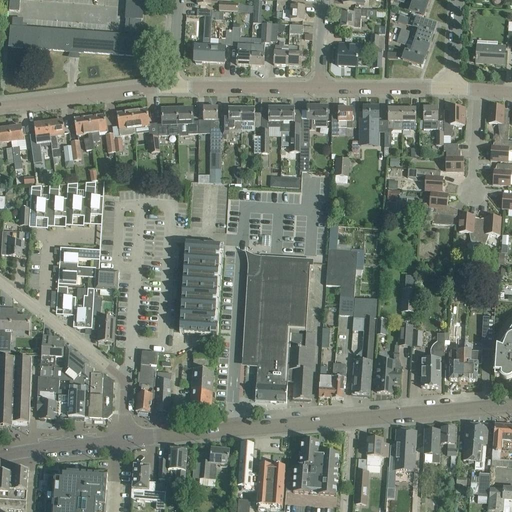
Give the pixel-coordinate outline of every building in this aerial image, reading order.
[(9,0),(9,11),(14,12),(19,12),(19,0),(9,0)] [(423,18),(427,5),(414,0),(413,0),(412,4),(407,3),(404,10),(423,17),(422,18),(423,18)] [(277,2),(277,12),(283,12),(283,21),(291,21),(294,21),(304,22),(305,8),(291,7),(292,2),(285,2),(282,1),(277,2)] [(125,29),(139,31),(140,20),(142,20),(143,4),(126,3),(125,19),(126,19),(125,29)] [(219,12),(237,13),(237,6),(220,5),(219,12)] [(341,14),(340,28),(350,29),(360,29),(360,18),(376,19),(376,12),(373,12),(366,11),(367,11),(366,11),(356,10),(356,15),(354,15),(341,14)] [(194,62),(209,63),(210,48),(212,12),(208,11),(197,11),(197,17),(205,17),(203,47),(195,47),(194,62)] [(215,13),(215,21),(223,22),(223,13),(215,13)] [(397,23),(407,26),(409,19),(400,16),(397,23)] [(83,54),(83,53),(84,33),(27,29),(27,25),(21,24),(22,20),(19,19),(16,18),(16,19),(12,19),(12,27),(10,26),(10,28),(8,28),(8,34),(11,34),(10,38),(9,48),(65,52),(65,53),(83,54)] [(419,30),(433,34),(436,26),(417,19),(414,28),(415,28),(419,30)] [(233,24),(233,29),(233,32),(232,43),(240,43),(241,29),(237,29),(237,24),(233,24)] [(270,43),(271,26),(262,25),(261,40),(252,39),(252,47),(250,67),(264,67),(265,48),(264,48),(265,45),(270,45),(270,43)] [(303,27),(293,26),(290,26),(290,35),(303,36),(303,27)] [(419,30),(415,28),(410,40),(428,47),(433,34),(419,30)] [(139,37),(139,31),(125,29),(125,33),(129,33),(129,37),(125,36),(123,56),(139,57),(140,37),(139,37)] [(399,37),(408,40),(410,33),(401,30),(399,37)] [(210,48),(209,63),(224,64),(225,47),(232,47),(232,43),(233,32),(229,32),(227,32),(226,36),(223,36),(222,41),(218,40),(218,48),(210,48)] [(83,53),(123,56),(125,36),(84,33),(83,53)] [(411,54),(424,59),(428,47),(410,40),(410,41),(408,40),(399,37),(396,44),(406,47),(406,45),(413,47),(411,54)] [(477,41),(477,46),(476,64),(491,65),(492,63),(496,63),(496,65),(504,66),(505,48),(497,47),(497,43),(477,41)] [(274,66),(288,67),(289,47),(284,46),(284,44),(279,43),(279,46),(275,46),(274,66)] [(347,52),(347,46),(339,45),(338,67),(357,68),(358,58),(358,53),(347,52)] [(237,66),(250,67),(252,47),(238,46),(237,66)] [(302,47),(289,47),(288,67),(301,68),(302,47)] [(378,48),(371,48),(371,55),(374,55),(373,69),(381,69),(382,50),(378,50),(378,48)] [(411,54),(406,52),(402,61),(421,68),(424,59),(411,54)] [(281,129),(281,123),(281,108),(275,108),(275,106),(269,106),(269,129),(281,129)] [(287,108),(281,108),(281,123),(281,129),(281,133),(289,133),(289,154),(300,154),(301,154),(301,125),(295,125),(295,108),(294,108),(294,109),(294,106),(287,106),(287,108)] [(498,125),(500,142),(508,142),(510,112),(504,111),(504,108),(490,107),(488,125),(498,125)] [(222,155),(221,141),(222,136),(222,121),(218,121),(218,108),(204,108),(204,118),(204,122),(210,122),(210,155),(210,161),(214,161),(213,185),(220,185),(221,161),(221,155),(222,155)] [(301,154),(300,154),(300,163),(300,173),(309,173),(310,150),(310,134),(310,131),(315,131),(315,128),(327,128),(327,121),(327,108),(308,108),(308,123),(302,123),(302,121),(301,121),(301,125),(301,154)] [(360,137),(360,140),(371,140),(376,140),(376,135),(378,135),(379,128),(379,122),(379,121),(379,118),(379,108),(363,108),(363,111),(360,111),(360,127),(360,137)] [(240,134),(242,132),(242,131),(241,131),(241,109),(229,109),(229,116),(222,116),(222,121),(222,136),(221,141),(232,141),(231,134),(235,134),(240,134)] [(242,131),(242,132),(254,132),(254,128),(261,129),(261,124),(261,114),(254,114),(255,109),(241,109),(241,131),(242,131)] [(339,129),(356,129),(356,122),(352,122),(352,109),(338,109),(338,116),(332,116),(331,137),(338,137),(339,129)] [(394,132),(402,132),(402,109),(388,109),(388,134),(385,134),(384,149),(384,158),(388,158),(389,148),(391,148),(391,134),(394,132)] [(416,110),(402,109),(402,132),(416,132),(416,129),(416,110)] [(424,130),(437,130),(437,122),(438,122),(438,109),(424,109),(424,122),(420,122),(420,130),(424,130)] [(443,145),(449,145),(449,137),(451,137),(454,126),(464,126),(464,109),(450,109),(450,112),(444,112),(444,134),(443,134),(443,145)] [(148,110),(132,112),(135,135),(150,133),(149,127),(150,127),(148,110)] [(192,110),(177,111),(178,126),(178,136),(180,136),(180,137),(188,137),(188,136),(199,136),(199,122),(193,122),(192,110)] [(168,126),(178,126),(177,111),(162,111),(163,123),(157,124),(158,134),(158,137),(169,137),(168,126)] [(135,136),(135,135),(132,112),(117,114),(118,124),(120,138),(135,136)] [(90,118),(94,151),(93,143),(100,142),(99,134),(107,132),(106,126),(105,116),(90,118)] [(94,151),(90,118),(74,120),(76,130),(76,137),(88,135),(89,140),(84,141),(86,152),(94,151)] [(51,144),(52,155),(53,155),(53,159),(61,158),(59,146),(58,146),(57,138),(65,137),(64,129),(65,129),(64,127),(63,128),(63,121),(48,123),(51,144)] [(34,125),(37,146),(51,144),(48,123),(34,125)] [(12,143),(12,149),(14,165),(21,164),(19,148),(18,149),(17,142),(24,141),(23,136),(25,136),(24,128),(22,128),(22,127),(10,129),(11,143),(12,143)] [(0,144),(11,143),(10,129),(0,130),(0,144)] [(269,156),(268,131),(261,131),(261,155),(269,156)] [(116,152),(114,140),(114,138),(113,138),(113,136),(105,137),(108,155),(117,154),(116,152)] [(158,137),(149,139),(151,155),(161,153),(158,137)] [(123,153),(123,151),(121,139),(114,140),(116,152),(117,154),(123,153)] [(511,142),(508,142),(500,142),(495,141),(495,148),(491,148),(490,162),(508,163),(509,153),(511,151),(511,142)] [(79,143),(71,144),(72,147),(74,162),(81,161),(79,143)] [(458,145),(449,145),(443,145),(443,147),(444,147),(444,153),(446,153),(446,163),(446,173),(463,173),(463,159),(460,159),(460,152),(458,152),(458,145)] [(74,168),(74,166),(72,147),(63,148),(66,169),(74,168)] [(8,166),(14,165),(12,149),(6,150),(8,166)] [(419,150),(411,150),(411,158),(419,158),(419,150)] [(390,159),(390,167),(399,168),(399,160),(390,159)] [(336,177),(349,177),(349,161),(336,161),(336,177)] [(511,166),(507,166),(497,165),(497,172),(494,171),(493,186),(510,187),(511,176),(511,166)] [(441,172),(431,171),(408,170),(407,179),(416,182),(425,183),(425,192),(442,193),(443,179),(440,179),(441,172)] [(281,179),(281,189),(299,190),(299,180),(281,179)] [(398,182),(389,181),(388,190),(397,190),(398,182)] [(86,184),(85,199),(84,218),(83,228),(84,228),(84,226),(90,226),(91,216),(102,217),(101,227),(102,227),(105,183),(104,183),(103,198),(96,197),(96,183),(86,184)] [(84,218),(85,199),(77,199),(78,185),(68,185),(67,200),(66,219),(65,229),(66,229),(66,227),(73,227),(73,217),(84,218)] [(49,201),(48,220),(47,230),(48,230),(48,228),(55,228),(55,218),(66,219),(67,200),(59,200),(60,186),(49,187),(49,201)] [(37,219),(48,220),(49,201),(41,201),(42,187),(31,188),(30,219),(29,229),(36,229),(37,219)] [(400,192),(392,191),(391,192),(387,192),(387,201),(393,201),(393,200),(399,200),(400,192)] [(448,196),(438,195),(431,194),(430,204),(419,206),(406,205),(397,201),(396,211),(433,215),(443,216),(444,209),(447,210),(448,196)] [(511,196),(503,196),(502,210),(511,210),(511,196)] [(29,227),(30,203),(27,203),(26,210),(20,210),(20,226),(29,227)] [(433,215),(432,226),(452,227),(453,217),(443,216),(433,215)] [(468,252),(478,252),(480,220),(474,220),(474,217),(460,216),(459,233),(469,234),(471,244),(466,245),(468,252)] [(480,220),(478,252),(482,253),(483,246),(485,246),(489,236),(499,236),(500,219),(486,218),(486,221),(480,220)] [(326,287),(341,288),(355,289),(357,253),(336,252),(337,231),(330,231),(326,287)] [(24,250),(24,243),(23,243),(23,234),(3,233),(1,256),(21,257),(22,249),(24,250)] [(181,316),(180,333),(186,334),(210,335),(218,336),(218,325),(215,325),(221,247),(221,246),(186,243),(186,244),(185,250),(185,260),(184,266),(184,272),(183,282),(183,286),(183,288),(183,289),(181,316)] [(101,252),(67,249),(66,256),(60,256),(59,268),(66,268),(96,270),(99,270),(101,252)] [(290,335),(291,335),(299,335),(299,332),(306,332),(309,274),(310,264),(264,261),(264,262),(261,262),(261,261),(261,262),(258,261),(252,267),(251,278),(250,278),(251,279),(251,281),(250,281),(245,364),(257,365),(255,402),(276,403),(286,404),(287,383),(290,335)] [(95,291),(96,270),(66,268),(65,274),(59,274),(58,286),(77,287),(77,278),(90,279),(89,290),(95,291)] [(99,271),(99,270),(96,270),(95,291),(96,291),(117,292),(119,272),(99,271)] [(403,290),(401,313),(413,314),(415,278),(406,277),(405,290),(403,290)] [(67,298),(68,288),(58,288),(56,312),(63,312),(63,317),(74,317),(74,311),(75,311),(76,299),(67,298)] [(355,289),(341,288),(339,317),(353,318),(355,289)] [(84,299),(83,311),(75,311),(74,311),(74,317),(73,329),(85,330),(86,323),(92,324),(91,330),(92,330),(93,319),(94,319),(96,291),(95,291),(89,290),(82,289),(81,299),(84,299)] [(370,387),(375,321),(376,321),(378,301),(355,301),(355,304),(354,304),(353,319),(365,320),(362,362),(354,361),(352,396),(369,397),(370,387)] [(0,331),(29,332),(30,329),(30,319),(17,318),(17,311),(0,310),(0,331)] [(494,319),(482,318),(481,350),(492,351),(494,319)] [(115,320),(100,319),(94,319),(93,319),(92,330),(92,331),(99,331),(98,342),(114,344),(115,320)] [(377,320),(376,336),(386,336),(387,320),(377,320)] [(412,327),(400,327),(399,347),(411,347),(412,327)] [(322,329),(321,348),(329,349),(330,329),(322,329)] [(511,329),(499,348),(496,347),(494,377),(501,378),(502,379),(503,380),(505,381),(506,381),(508,381),(510,380),(511,380),(511,378),(511,329)] [(413,333),(412,348),(421,349),(422,333),(413,333)] [(291,335),(290,348),(289,369),(313,370),(315,335),(306,335),(306,336),(299,335),(291,335)] [(444,363),(444,351),(444,336),(437,335),(437,343),(436,344),(434,346),(432,348),(432,349),(431,351),(431,359),(422,359),(421,389),(440,389),(441,379),(441,363),(444,363)] [(42,349),(41,367),(48,368),(52,368),(55,368),(64,369),(65,359),(66,348),(64,347),(60,346),(61,344),(56,344),(56,340),(50,339),(43,339),(42,349)] [(463,382),(465,344),(465,342),(458,342),(458,348),(462,348),(461,352),(450,352),(449,382),(460,382),(460,381),(463,381),(463,382)] [(471,352),(465,344),(463,382),(464,382),(464,381),(467,381),(467,382),(477,383),(478,365),(481,365),(482,353),(471,352)] [(38,378),(51,379),(58,380),(59,380),(57,421),(59,421),(62,418),(63,417),(68,417),(68,418),(84,419),(85,395),(88,395),(89,369),(89,365),(66,348),(65,359),(64,369),(55,368),(52,368),(48,368),(41,367),(41,370),(40,378),(38,378)] [(153,405),(158,354),(142,353),(137,412),(151,413),(151,404),(153,405)] [(32,358),(16,357),(0,356),(0,426),(12,427),(13,422),(29,423),(30,413),(32,358)] [(193,370),(190,408),(211,410),(214,357),(194,356),(193,367),(194,367),(194,370),(193,370)] [(394,365),(395,363),(376,361),(374,384),(377,384),(377,394),(392,395),(393,385),(400,386),(401,371),(400,371),(401,366),(394,365)] [(333,365),(332,385),(331,399),(331,400),(343,400),(344,384),(346,384),(347,367),(345,365),(333,365)] [(319,398),(331,399),(332,385),(330,385),(331,378),(326,377),(326,368),(321,368),(320,388),(319,398)] [(85,395),(84,419),(101,420),(108,420),(112,415),(113,382),(105,376),(101,376),(97,375),(94,375),(94,369),(89,369),(88,395),(85,395)] [(311,392),(313,370),(289,369),(288,383),(294,383),(293,401),(311,402),(311,392)] [(157,381),(171,382),(172,375),(157,374),(157,381)] [(38,378),(37,412),(39,412),(39,420),(40,420),(46,421),(48,419),(49,421),(55,421),(57,421),(57,420),(57,421),(59,380),(58,380),(51,379),(38,378)] [(171,382),(157,381),(155,413),(170,413),(171,382)] [(465,435),(463,462),(468,462),(468,464),(473,465),(473,462),(475,462),(476,462),(475,471),(484,472),(484,463),(486,447),(488,447),(489,437),(490,427),(478,426),(466,425),(465,435)] [(511,426),(495,425),(491,467),(509,468),(509,463),(511,462),(511,426)] [(454,450),(455,446),(456,430),(442,429),(441,445),(448,446),(447,457),(451,457),(450,468),(457,469),(457,457),(458,457),(458,450),(454,450)] [(425,433),(424,448),(425,448),(425,456),(434,456),(433,464),(440,464),(441,448),(439,448),(439,442),(439,432),(432,432),(431,430),(428,430),(427,432),(425,432),(425,433)] [(389,466),(389,471),(396,472),(414,474),(416,434),(416,433),(396,432),(396,447),(390,447),(389,466)] [(383,463),(385,458),(388,459),(389,446),(383,446),(383,441),(368,440),(367,457),(366,467),(381,468),(381,463),(383,463)] [(287,470),(286,490),(286,492),(293,493),(293,494),(336,497),(339,455),(332,454),(322,454),(322,457),(318,457),(319,443),(302,442),(301,466),(305,466),(304,471),(295,470),(295,471),(287,470)] [(254,447),(241,446),(237,496),(238,496),(239,488),(251,489),(254,447)] [(227,465),(228,465),(229,461),(230,451),(211,449),(210,463),(202,463),(201,472),(200,479),(201,479),(216,480),(217,464),(219,464),(219,465),(220,468),(227,468),(227,467),(227,465)] [(185,481),(186,461),(187,451),(169,450),(168,471),(176,472),(176,480),(185,481)] [(165,481),(166,471),(167,461),(160,460),(158,481),(165,481)] [(155,493),(156,484),(149,483),(150,467),(134,466),(133,476),(132,482),(133,482),(132,490),(133,490),(133,493),(144,494),(144,499),(157,500),(156,510),(165,511),(166,494),(155,493)] [(260,497),(259,507),(280,509),(280,499),(283,499),(286,468),(259,466),(257,497),(260,497)] [(0,511),(25,511),(27,492),(28,492),(28,491),(27,491),(28,471),(29,472),(29,471),(15,470),(15,471),(15,475),(11,474),(11,473),(0,472),(0,511)] [(356,505),(366,506),(368,478),(366,478),(367,473),(358,473),(356,505)] [(105,511),(107,482),(107,476),(100,475),(100,476),(65,480),(66,478),(60,478),(47,477),(44,511),(105,511)] [(489,497),(490,490),(491,475),(479,475),(479,478),(478,496),(489,497)] [(456,478),(456,490),(466,491),(466,479),(456,478)] [(470,483),(469,497),(478,498),(478,496),(479,478),(471,478),(470,483)] [(490,490),(489,497),(488,511),(493,511),(502,511),(503,508),(511,508),(511,489),(504,489),(504,491),(490,490)] [(239,500),(238,511),(249,511),(250,501),(239,500)]
